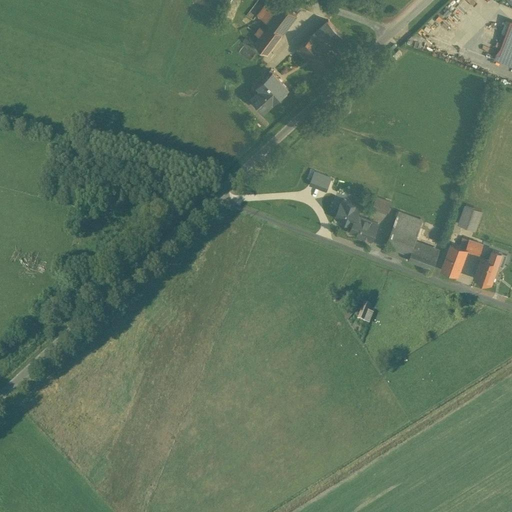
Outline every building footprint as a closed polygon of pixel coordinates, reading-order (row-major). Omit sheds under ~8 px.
[(267,52),(291,16),(266,0),(262,0),(252,15),(268,25),(255,44),(267,52)] [(511,20),(495,61),(511,67),(511,20)] [(325,21),(294,48),(319,77),(332,66),(321,55),(340,38),(325,21)] [(264,108),(289,87),(274,70),(258,83),(266,92),(257,100),(264,108)] [(377,195),(372,208),(387,213),(389,207),(391,201),(377,195)] [(483,210),(465,203),(458,222),(476,229),(483,210)] [(424,219),(398,210),(386,244),(411,253),(408,261),(433,270),(441,248),(416,239),(424,219)] [(357,214),(351,231),(372,239),(378,222),(357,214)] [(458,245),(449,242),(440,267),(455,273),(464,250),(475,254),(478,246),(461,239),(458,245)] [(482,255),(474,277),(491,283),(498,262),(482,255)] [(361,309),(357,320),(369,324),(373,314),(369,312),(371,307),(363,304),(361,309)]
